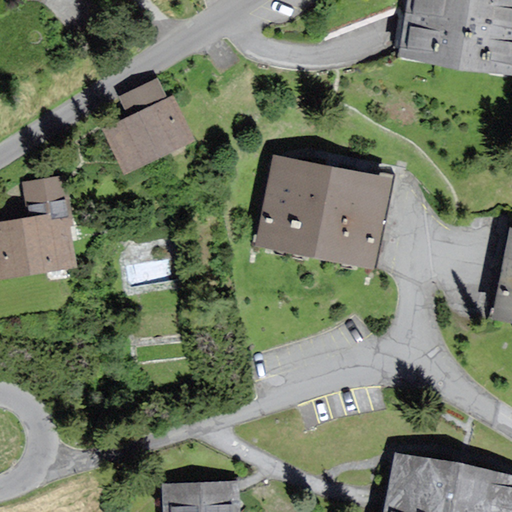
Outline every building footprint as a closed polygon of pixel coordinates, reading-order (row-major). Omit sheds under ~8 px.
[(511,0),(413,0),(405,52),(511,68),(511,0)] [(109,128),(128,169),(199,137),(180,96),(109,128)] [(274,151),(257,242),(376,264),(393,174),(274,151)] [(0,217),(0,269),(1,279),(74,269),(66,208),(0,217)] [(511,225),(510,225),(493,318),(511,320),(511,225)] [(511,511),(511,472),(402,450),(389,511),(511,511)] [(168,482),(169,511),(245,511),(244,479),(168,482)]
